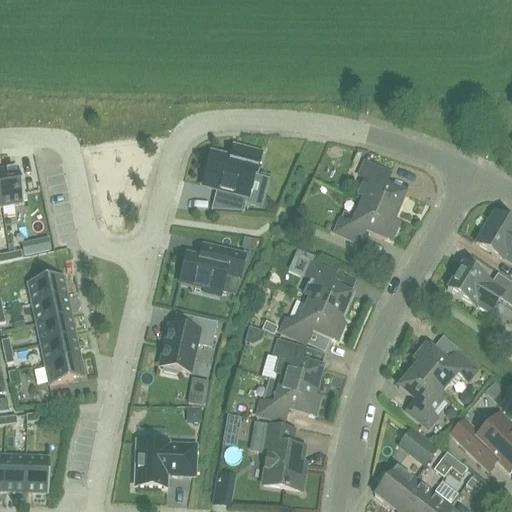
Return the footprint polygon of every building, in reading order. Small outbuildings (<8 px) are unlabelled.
[(233,0),(239,0),(238,12),(266,14),(267,2),(255,1),(255,0),(233,0)] [(421,8),(421,20),(448,22),(449,11),(473,12),(473,0),(433,0),(433,9),(421,8)] [(11,9),(9,21),(17,21),(18,9),(11,9)] [(18,9),(17,21),(25,22),(26,10),(18,9)] [(303,22),(303,34),(311,34),(311,22),(303,22)] [(425,36),(422,63),(432,64),(430,78),(471,84),(474,56),(447,52),(449,39),(425,36)] [(0,46),(0,75),(11,77),(14,48),(0,46)] [(14,48),(11,77),(32,80),(35,50),(14,48)] [(215,48),(215,87),(238,87),(238,48),(215,48)] [(238,48),(238,87),(259,87),(260,48),(238,48)] [(260,48),(259,87),(281,87),(281,49),(260,48)] [(281,49),(281,87),(302,88),(303,49),(281,49)] [(303,49),(302,88),(325,88),(325,49),(303,49)] [(211,156),(203,186),(216,190),(210,211),(243,214),(243,213),(254,173),(256,173),(260,156),(233,149),(230,161),(211,156)] [(363,199),(361,204),(394,219),(404,196),(384,187),(389,175),(364,164),(358,177),(365,180),(357,197),(363,199)] [(16,169),(0,171),(0,199),(1,208),(22,205),(16,169)] [(351,226),(339,221),(333,234),(359,245),(364,233),(389,244),(397,226),(392,224),(394,219),(361,204),(351,226)] [(474,245),(502,262),(503,261),(511,266),(511,226),(492,215),(474,245)] [(35,240),(38,253),(49,251),(46,237),(35,240)] [(244,257),(221,252),(202,247),(199,259),(185,256),(179,284),(203,290),(202,294),(219,298),(220,294),(224,277),(239,280),(244,257)] [(20,252),(9,255),(10,262),(22,260),(20,252)] [(294,252),(288,269),(299,273),(306,256),(294,252)] [(9,255),(0,256),(0,264),(10,262),(9,255)] [(301,302),(307,305),(340,319),(350,296),(330,287),(335,275),(310,264),(304,278),(311,280),(301,302)] [(490,284),(461,266),(455,275),(450,277),(446,283),(448,288),(446,291),(475,309),(476,308),(489,316),(498,301),(511,310),(511,286),(506,295),(490,285),(490,284)] [(62,278),(26,285),(31,306),(67,298),(62,278)] [(67,298),(31,306),(35,326),(71,319),(67,298)] [(297,326),(285,321),(279,334),(304,345),(310,333),(335,345),(343,326),(338,324),(340,319),(307,305),(297,326)] [(71,319),(35,326),(39,346),(75,339),(71,319)] [(189,331),(169,327),(159,368),(163,368),(162,372),(175,375),(176,372),(188,374),(195,345),(209,349),(215,325),(192,320),(189,331)] [(277,329),(265,323),(261,331),(273,337),(277,329)] [(75,339),(39,346),(44,367),(79,359),(75,339)] [(8,340),(0,342),(3,354),(11,352),(8,340)] [(281,379),(279,384),(314,394),(321,370),(300,364),(304,351),(277,343),(273,357),(280,359),(275,377),(281,379)] [(456,375),(466,383),(476,372),(455,354),(446,365),(425,346),(412,361),(417,365),(413,370),(441,393),(456,375)] [(11,352),(3,354),(5,366),(13,364),(11,352)] [(79,359),(44,367),(48,387),(84,379),(79,359)] [(397,389),(414,403),(405,413),(426,431),(436,420),(430,415),(442,401),(437,397),(441,393),(413,370),(397,389)] [(15,372),(7,374),(9,386),(17,384),(15,372)] [(318,401),(313,399),(314,394),(279,384),(273,407),(260,403),(256,417),(283,425),(286,412),(313,419),(318,401)] [(37,415),(25,416),(26,424),(38,423),(37,415)] [(511,434),(511,433),(511,431),(511,428),(499,415),(478,436),(464,422),(449,437),(487,475),(497,465),(507,475),(511,470),(511,434)] [(15,417),(3,419),(4,427),(16,425),(15,417)] [(227,418),(222,447),(232,448),(237,419),(227,418)] [(293,433),(255,427),(251,452),(267,454),(262,487),(300,493),(303,475),(299,474),(303,451),(291,449),(293,433)] [(419,439),(406,456),(423,469),(436,452),(419,439)] [(167,447),(167,444),(136,443),(135,488),(165,489),(166,477),(194,478),(195,448),(167,447)] [(440,462),(451,470),(456,462),(446,454),(440,462)] [(26,458),(4,458),(3,494),(24,495),(26,458)] [(48,459),(26,458),(24,495),(46,496),(48,459)] [(451,470),(462,478),(467,470),(456,462),(451,470)] [(394,469),(373,497),(391,511),(414,481),(413,481),(412,483),(394,469)] [(465,487),(476,495),(481,488),(470,479),(465,487)] [(391,511),(393,510),(395,511),(417,511),(431,495),(414,481),(391,511)] [(445,511),(449,508),(431,495),(417,511),(445,511)] [(213,507),(229,510),(231,498),(215,496),(213,507)]
